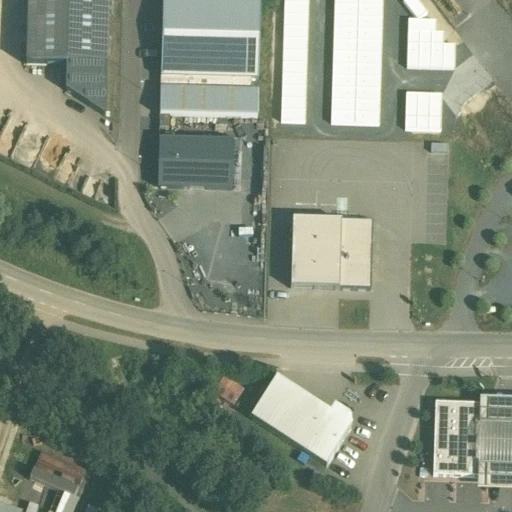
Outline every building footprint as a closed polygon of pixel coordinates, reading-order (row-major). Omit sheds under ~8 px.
[(107,0),(26,0),(25,68),(65,69),(106,70),(107,0)] [(259,2),(162,0),(160,121),(256,123),(257,97),(249,97),(249,84),(257,84),(259,2)] [(285,0),(285,7),(309,8),(309,0),(285,0)] [(334,0),(334,9),(359,9),(358,0),(334,0)] [(358,0),(359,9),(383,10),(382,0),(358,0)] [(411,0),(404,6),(418,24),(427,17),(414,0),(411,0)] [(285,7),(285,19),(309,20),(309,8),(285,7)] [(334,9),(334,20),(359,21),(359,9),(334,9)] [(359,9),(359,21),(382,22),(383,10),(359,9)] [(285,19),(285,31),(308,32),(309,20),(285,19)] [(334,20),(334,32),(358,33),(359,21),(334,20)] [(359,21),(358,33),(382,34),(382,22),(359,21)] [(409,24),(408,37),(420,37),(432,38),(437,38),(437,24),(418,24),(409,24)] [(285,31),(284,43),(308,44),(308,32),(285,31)] [(334,32),(333,44),(357,45),(358,33),(334,32)] [(358,33),(357,45),(382,46),(382,34),(358,33)] [(420,37),(408,37),(408,72),(419,72),(420,37)] [(432,38),(420,37),(419,72),(431,72),(432,38)] [(437,38),(432,38),(431,72),(443,73),(443,49),(444,38),(437,38)] [(284,43),(284,55),(308,56),(308,44),(284,43)] [(333,44),(333,56),(357,57),(357,45),(333,44)] [(357,45),(357,57),(381,58),(382,46),(357,45)] [(455,50),(443,49),(443,73),(455,73),(455,50)] [(284,55),(284,67),(307,68),(308,56),(284,55)] [(333,56),(333,68),(357,69),(357,57),(333,56)] [(357,57),(357,69),(381,70),(381,58),(357,57)] [(284,67),(283,79),(307,79),(307,68),(284,67)] [(333,68),(332,80),(356,81),(357,69),(333,68)] [(106,70),(65,69),(64,93),(104,119),(106,70)] [(357,69),(356,81),(381,81),(381,70),(357,69)] [(283,79),(283,91),(307,91),(307,79),(283,79)] [(332,80),(332,92),(356,92),(356,81),(332,80)] [(356,81),(356,92),(380,93),(381,81),(356,81)] [(283,91),(283,103),(306,103),(307,91),(283,91)] [(332,92),(332,104),(356,105),(356,92),(332,92)] [(356,92),(356,105),(380,105),(380,93),(356,92)] [(418,101),(407,100),(406,135),(418,135),(418,101)] [(430,101),(418,101),(418,135),(429,136),(430,101)] [(442,101),(430,101),(429,136),(441,136),(442,101)] [(283,103),(282,114),(306,115),(306,103),(283,103)] [(332,104),(331,116),(355,116),(356,105),(332,104)] [(356,105),(355,116),(380,117),(380,105),(356,105)] [(282,114),(282,126),(306,127),(306,115),(282,114)] [(331,116),(331,127),(355,128),(355,116),(331,116)] [(355,116),(355,128),(379,129),(380,117),(355,116)] [(232,146),(158,144),(157,192),(231,194),(232,146)] [(399,146),(399,156),(444,155),(443,144),(399,146)] [(374,226),(291,224),(289,293),(372,296),(374,226)] [(243,394),(223,381),(218,389),(238,402),(243,394)] [(328,419),(275,384),(271,389),(263,402),(250,423),(325,472),(350,433),(348,422),(332,412),(328,419)] [(264,384),(256,397),(263,402),(271,389),(264,384)] [(238,403),(218,389),(213,397),(233,411),(238,403)] [(511,404),(478,404),(478,409),(484,409),(482,481),(476,481),(476,495),(511,495),(511,404)] [(478,409),(434,408),(432,480),(476,481),(482,481),(484,409),(478,409)] [(86,475),(41,456),(30,483),(57,494),(75,502),(86,475)] [(114,466),(100,461),(97,470),(111,475),(114,466)] [(70,511),(75,502),(57,494),(49,511),(70,511)]
